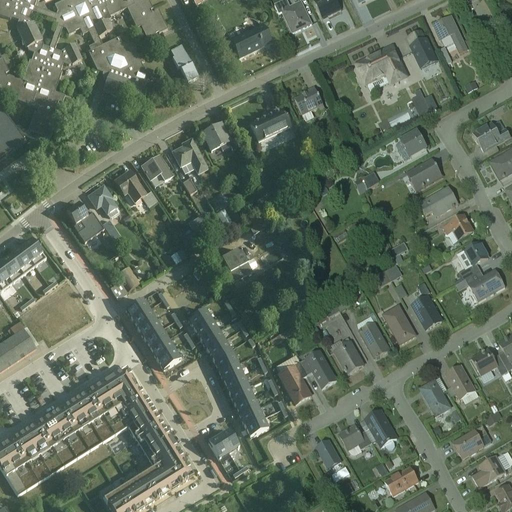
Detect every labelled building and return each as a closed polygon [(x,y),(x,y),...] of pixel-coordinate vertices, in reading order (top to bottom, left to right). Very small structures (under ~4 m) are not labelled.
[(147,43),(171,31),(161,9),(157,11),(151,0),(0,0),(0,79),(4,78),(0,88),(0,94),(40,108),(31,135),(18,130),(0,106),(0,158),(25,140),(42,145),(45,136),(56,140),(70,94),(60,91),(69,65),(85,56),(76,41),(56,52),(63,27),(93,35),(98,47),(88,51),(97,74),(103,76),(107,77),(102,92),(110,94),(146,106),(159,68),(147,64),(135,43),(118,37),(104,43),(99,32),(112,26),(109,20),(127,11),(137,31),(141,29),(147,43)] [(322,22),(341,14),(335,0),(319,0),(313,3),(322,22)] [(292,37),(312,28),(301,4),(291,9),(287,1),(274,7),(278,18),(282,16),(292,37)] [(448,62),(468,52),(452,19),(431,29),(448,62)] [(265,29),(230,45),(238,64),(273,47),(265,29)] [(420,73),(438,64),(427,41),(409,50),(420,73)] [(170,55),(189,87),(202,79),(184,47),(170,55)] [(391,89),(409,80),(394,47),(354,65),(365,90),(387,80),(391,89)] [(496,74),(485,80),(489,88),(500,82),(497,78),(496,74)] [(474,96),(484,92),(480,83),(470,87),(474,96)] [(303,119),(324,109),(316,92),(295,102),(303,119)] [(426,92),(421,95),(423,99),(418,102),(426,121),(437,116),(426,92)] [(258,145),(292,130),(284,112),(250,127),(258,145)] [(484,158),(511,142),(511,141),(502,123),(474,138),(484,158)] [(210,157),(231,146),(221,127),(200,137),(210,157)] [(410,163),(428,153),(418,134),(400,144),(410,163)] [(197,179),(209,172),(192,141),(171,153),(181,172),(190,166),(197,179)] [(500,185),(511,177),(511,153),(489,167),(500,185)] [(165,185),(174,180),(160,158),(140,169),(151,186),(161,179),(165,185)] [(416,195),(442,181),(432,163),(407,177),(416,195)] [(134,207),(147,198),(131,173),(114,184),(124,199),(128,197),(134,207)] [(34,186),(37,181),(31,177),(25,189),(36,195),(39,189),(34,186)] [(372,180),(375,191),(385,188),(382,177),(372,180)] [(190,182),(183,186),(190,199),(197,194),(190,182)] [(108,219),(119,212),(104,189),(88,199),(96,212),(102,209),(108,219)] [(430,226),(459,208),(448,191),(419,208),(430,226)] [(225,195),(210,205),(217,215),(223,211),(223,212),(225,211),(234,225),(239,221),(231,207),(232,207),(225,195)] [(261,199),(248,206),(254,217),(267,209),(261,199)] [(85,243),(102,232),(92,217),(88,219),(79,207),(67,215),(85,243)] [(224,212),(217,217),(226,232),(234,227),(224,212)] [(458,246),(475,237),(465,218),(443,230),(448,238),(453,236),(458,246)] [(209,228),(213,235),(221,231),(216,224),(209,228)] [(262,224),(250,232),(254,238),(266,231),(262,224)] [(213,235),(209,228),(207,226),(200,230),(201,232),(194,236),(201,247),(216,239),(213,235)] [(32,237),(0,261),(0,294),(2,297),(50,261),(32,237)] [(260,245),(254,248),(257,255),(263,252),(260,245)] [(411,246),(398,251),(400,258),(414,254),(411,246)] [(466,273),(490,260),(482,246),(458,259),(466,273)] [(232,288),(253,276),(251,273),(248,264),(245,262),(240,252),(222,262),(229,275),(226,277),(232,288)] [(181,253),(171,259),(176,267),(186,261),(181,253)] [(402,259),(405,268),(410,266),(407,258),(402,259)] [(137,269),(132,272),(139,283),(146,279),(143,274),(141,275),(137,269)] [(128,271),(118,277),(129,294),(140,288),(128,271)] [(478,307),(506,291),(496,274),(468,290),(478,307)] [(120,286),(110,293),(118,304),(127,297),(120,286)] [(407,300),(413,297),(408,288),(402,290),(407,300)] [(346,296),(321,311),(327,320),(351,305),(346,296)] [(427,336),(443,326),(427,299),(411,309),(427,336)] [(131,324),(149,313),(142,303),(125,314),(131,324)] [(399,350),(417,340),(400,309),(382,318),(399,350)] [(149,313),(131,324),(138,334),(155,324),(149,313)] [(194,334),(211,324),(205,313),(188,324),(194,334)] [(155,324),(138,334),(144,344),(161,334),(155,324)] [(211,324),(194,334),(201,345),(218,334),(211,324)] [(374,364),(391,355),(375,326),(358,335),(374,364)] [(161,334),(144,344),(151,355),(168,344),(161,334)] [(218,334),(201,345),(207,355),(224,344),(218,334)] [(0,349),(13,369),(36,354),(22,335),(0,349)] [(511,367),(511,340),(500,348),(511,367)] [(168,344),(151,355),(157,365),(174,354),(168,344)] [(224,344),(207,355),(213,365),(231,354),(224,344)] [(348,381),(365,371),(352,347),(335,357),(348,381)] [(0,377),(13,369),(0,349),(0,377)] [(482,382),(499,371),(487,352),(470,363),(482,382)] [(174,354),(157,365),(163,375),(165,374),(181,364),(174,354)] [(231,354),(213,365),(215,368),(219,376),(238,368),(233,358),(231,354)] [(322,394),(338,385),(321,354),(306,363),(322,394)] [(238,368),(219,376),(224,387),(246,377),(241,366),(238,368)] [(458,404),(475,395),(462,368),(444,377),(458,404)] [(294,409),(312,400),(296,369),(278,379),(294,409)] [(127,372),(0,454),(0,471),(19,500),(127,432),(154,471),(105,502),(111,511),(141,511),(194,477),(127,372)] [(246,377),(224,387),(229,398),(251,388),(246,377)] [(435,421),(450,412),(434,384),(419,393),(435,421)] [(251,388),(229,398),(234,409),(256,398),(251,388)] [(256,398),(234,409),(239,420),(262,409),(256,398)] [(262,409),(239,420),(245,431),(267,420),(262,409)] [(382,452),(399,442),(382,413),(365,423),(382,452)] [(506,417),(500,419),(502,425),(508,423),(506,417)] [(267,420),(245,431),(250,441),(272,431),(267,420)] [(349,455),(366,446),(356,429),(339,439),(349,455)] [(218,440),(229,458),(239,451),(228,434),(218,440)] [(460,463),(484,451),(476,434),(451,446),(460,463)] [(229,458),(218,440),(208,447),(219,464),(229,458)] [(328,475),(342,467),(329,444),(315,451),(328,475)] [(479,492),(506,477),(497,460),(479,470),(481,475),(472,480),(479,492)] [(388,477),(393,474),(389,467),(384,470),(388,477)] [(392,501),(419,487),(410,471),(383,486),(392,501)] [(349,491),(353,501),(362,496),(357,487),(349,491)] [(499,511),(511,511),(511,491),(511,489),(493,499),(499,511)] [(434,511),(427,497),(397,511),(434,511)]
